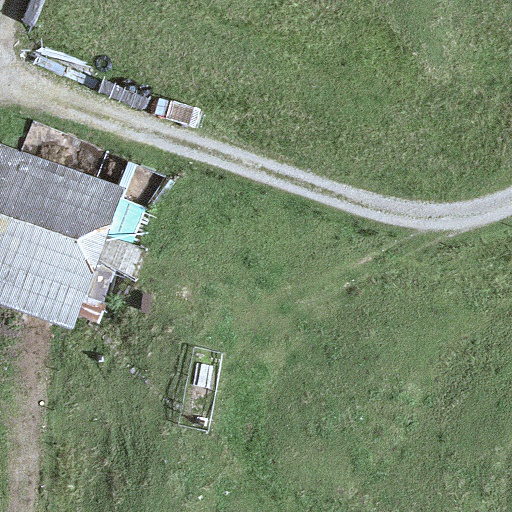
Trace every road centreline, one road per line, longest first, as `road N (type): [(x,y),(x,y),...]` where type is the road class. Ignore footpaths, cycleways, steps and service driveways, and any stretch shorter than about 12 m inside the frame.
road 1 (track): [(511,201),(444,216),(372,207),(0,79)]
road 2 (track): [(20,511),(24,425),(0,379)]
